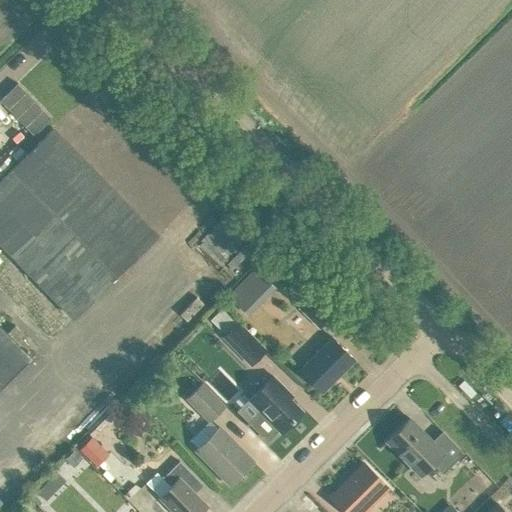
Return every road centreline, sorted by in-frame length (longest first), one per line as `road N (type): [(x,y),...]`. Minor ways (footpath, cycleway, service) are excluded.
road 1 (unclassified): [(443,326),(119,0)]
road 2 (residential): [(253,511),(412,356)]
road 3 (residential): [(511,456),(412,356)]
